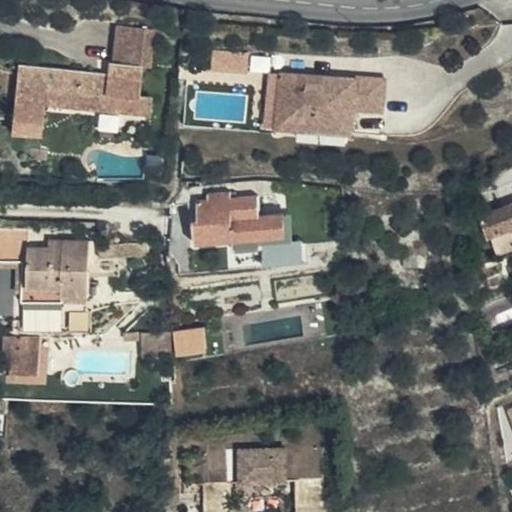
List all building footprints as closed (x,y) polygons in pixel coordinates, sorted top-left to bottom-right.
[(127,93),(131,62),(139,63),(143,27),(108,22),(104,59),(99,59),(98,69),(7,57),(0,106),(0,111),(29,116),(31,99),(31,93),(65,96),(65,94),(125,103),(127,93)] [(213,69),(250,69),(251,49),(213,48),(213,69)] [(290,76),(280,75),(276,128),(286,129),(290,76)] [(365,82),(290,76),(286,129),(304,131),(353,135),(360,135),(362,112),(365,82)] [(365,82),(362,112),(391,114),(394,81),(365,79),(365,82)] [(125,103),(65,94),(65,96),(31,93),(31,99),(136,112),(138,94),(127,93),(125,103)] [(29,116),(0,111),(0,122),(27,126),(29,116)] [(353,135),(304,131),(304,141),(352,144),(353,135)] [(194,242),(219,242),(218,219),(234,219),(260,217),(258,181),(207,186),(208,198),(198,199),(199,218),(193,218),(194,242)] [(511,183),(497,189),(502,204),(480,213),(489,236),(511,226),(511,183)] [(218,219),(219,242),(235,241),(234,219),(218,219)] [(0,260),(23,261),(22,292),(22,300),(26,300),(65,301),(65,296),(88,296),(88,278),(88,261),(89,241),(0,237),(0,260)] [(148,240),(122,242),(123,256),(149,254),(148,240)] [(123,256),(122,242),(99,244),(101,258),(123,256)] [(248,250),(250,267),(279,264),(279,247),(248,250)] [(23,261),(0,260),(0,267),(16,269),(16,292),(22,292),(23,261)] [(118,262),(88,261),(88,278),(118,278),(118,262)] [(425,284),(426,267),(407,266),(407,284),(425,284)] [(176,328),(178,352),(209,349),(206,325),(176,328)] [(11,373),(19,373),(20,335),(4,335),(3,352),(12,353),(11,373)] [(20,335),(19,373),(39,373),(41,336),(20,335)] [(511,394),(506,399),(511,410),(497,416),(511,449),(511,394)] [(0,412),(8,413),(10,398),(0,397),(0,412)] [(325,511),(325,442),(242,445),(204,451),(205,511),(235,511),(235,480),(297,479),(297,511),(325,511)]
